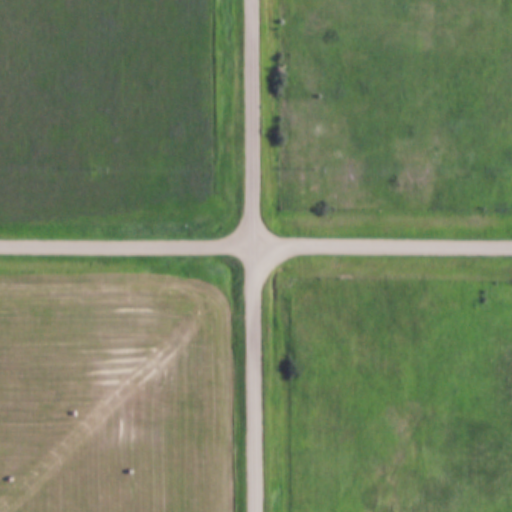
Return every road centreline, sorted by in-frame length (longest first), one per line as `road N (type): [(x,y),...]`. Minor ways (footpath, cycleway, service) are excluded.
road 1 (residential): [(254,511),(252,0)]
road 2 (residential): [(511,240),(0,240)]
